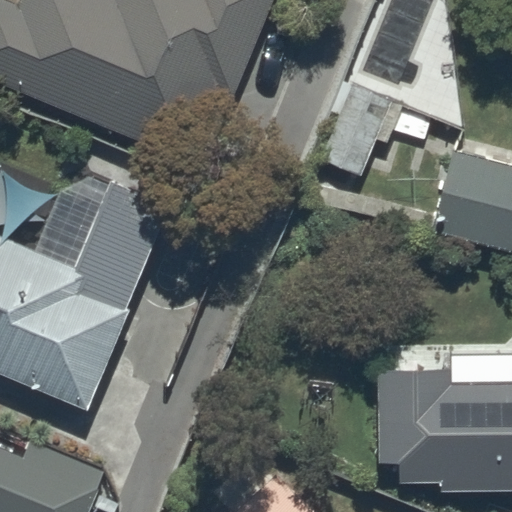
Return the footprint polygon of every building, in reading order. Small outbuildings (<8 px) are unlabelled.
[(0,0),(0,67),(202,154),(267,0),(0,0)] [(446,0),(375,0),(346,71),(342,69),(329,102),(337,106),(320,148),(360,164),(366,149),(385,156),(393,137),(386,134),(390,122),(422,135),(433,109),(462,120),(446,0)] [(511,240),(511,155),(452,138),(429,218),(511,240)] [(0,357),(86,394),(172,188),(108,161),(70,250),(0,221),(0,357)] [(511,370),(450,371),(450,356),(378,356),(378,446),(397,446),(397,467),(440,467),(440,478),(511,477),(511,370)] [(0,508),(9,511),(79,511),(101,461),(28,430),(22,445),(0,435),(0,508)] [(324,511),(276,460),(219,511),(324,511)]
